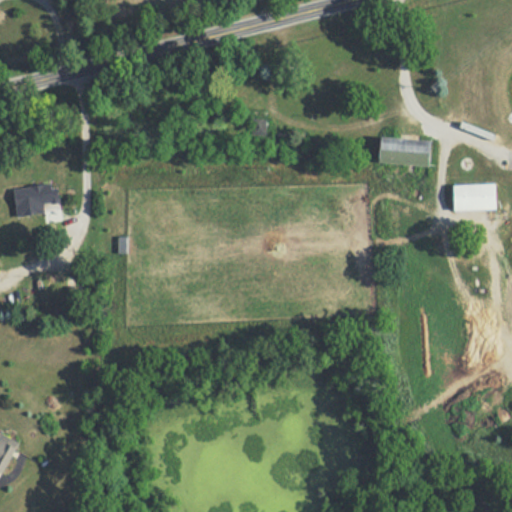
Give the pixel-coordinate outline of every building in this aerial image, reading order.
[(255,85),(255,73),(233,73),(233,97),(249,97),(249,85),(255,85)] [(433,141),(383,138),(381,163),(432,166),(433,141)] [(24,186),(25,205),(57,203),(55,184),(24,186)] [(454,184),(454,210),(496,210),(496,184),(454,184)] [(0,469),(3,471),(19,442),(0,432),(0,469)]
